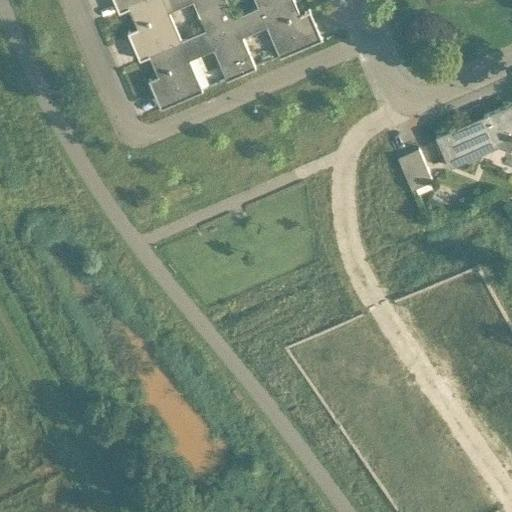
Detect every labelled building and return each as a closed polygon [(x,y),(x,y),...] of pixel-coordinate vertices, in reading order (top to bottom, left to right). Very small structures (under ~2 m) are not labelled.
[(114,0),(119,12),(129,8),(129,7),(145,0),(114,0)] [(135,45),(134,45),(140,60),(150,56),(150,55),(221,24),(210,0),(145,0),(129,7),(129,8),(142,38),(133,41),(135,45)] [(210,0),(221,24),(277,0),(210,0)] [(305,24),(294,0),(277,0),(221,24),(242,73),(256,67),(243,36),(267,25),(280,56),(322,39),(321,38),(322,37),(316,23),(315,23),(313,20),(305,24)] [(227,79),(242,73),(221,24),(150,55),(150,56),(163,85),(154,89),(155,92),(154,93),(161,107),(162,108),(203,90),(189,59),(214,48),(227,79)] [(436,134),(438,139),(448,162),(449,165),(467,157),(464,150),(494,137),(497,144),(510,148),(511,140),(511,136),(511,135),(511,132),(511,131),(511,130),(511,102),(511,103),(511,102),(436,134)] [(419,147),(398,155),(412,188),(433,179),(419,147)] [(455,291),(425,311),(438,330),(433,333),(443,347),(468,330),(476,342),(495,328),(487,316),(477,322),(455,291)] [(482,352),(463,365),(489,403),(511,387),(511,369),(495,345),(510,335),(502,324),(495,328),(476,342),(482,352)] [(321,355),(316,358),(325,372),(324,373),(326,376),(344,364),(353,376),(340,385),(355,407),(358,405),(359,407),(370,400),(369,399),(386,387),(373,368),(371,370),(365,361),(367,359),(350,334),(320,354),(321,355)] [(403,407),(363,435),(373,450),(380,446),(396,470),(430,447),(403,407)] [(348,408),(337,415),(347,430),(361,421),(356,414),(353,416),(351,413),(351,412),(348,408)] [(430,476),(404,494),(413,507),(416,511),(461,511),(471,506),(446,470),(445,470),(445,469),(444,469),(443,469),(443,468),(442,468),(441,469),(440,469),(438,470),(434,474),(431,476),(430,476)]
